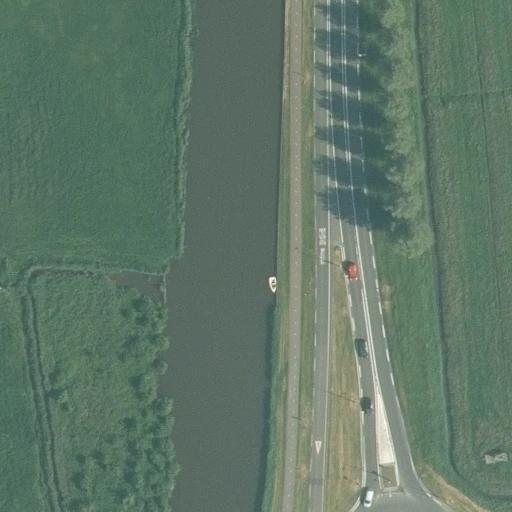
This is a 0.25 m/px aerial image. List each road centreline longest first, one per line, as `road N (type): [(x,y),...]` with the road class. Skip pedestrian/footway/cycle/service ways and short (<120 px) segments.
road 1 (primary): [(341,0),(348,171),(373,364)]
road 2 (primary): [(414,504),(373,364)]
road 3 (primary): [(373,364),(373,509)]
